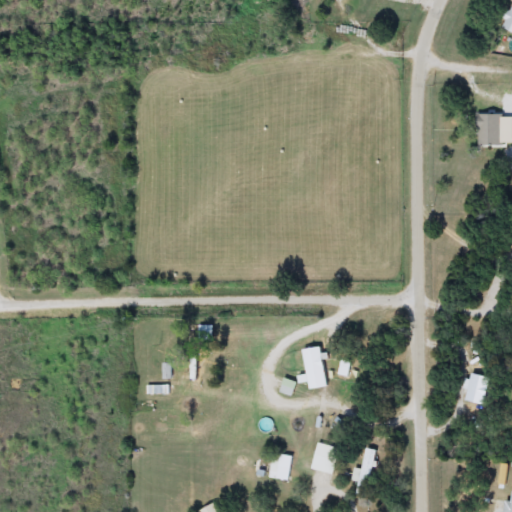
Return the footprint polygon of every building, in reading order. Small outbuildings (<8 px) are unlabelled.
[(511,31),(503,28),(511,7),(511,31)] [(507,114),(507,146),(480,146),(480,114),(507,114)] [(214,325),(214,337),(200,337),(200,325),(214,325)] [(330,387),(311,390),(304,350),(323,347),(330,387)] [(191,350),(206,350),(206,365),(202,365),(202,388),(191,388),(191,350)] [(485,406),(466,401),(472,374),(492,379),(485,406)] [(298,384),(293,396),(282,391),(287,379),(298,384)] [(342,449),(333,476),(312,469),(320,442),(342,449)] [(378,451),(369,497),(359,495),(361,483),(356,482),(358,472),(362,473),(367,449),(378,451)] [(271,479),(274,453),(293,455),(291,481),(271,479)] [(202,511),(216,503),(221,511),(202,511)]
